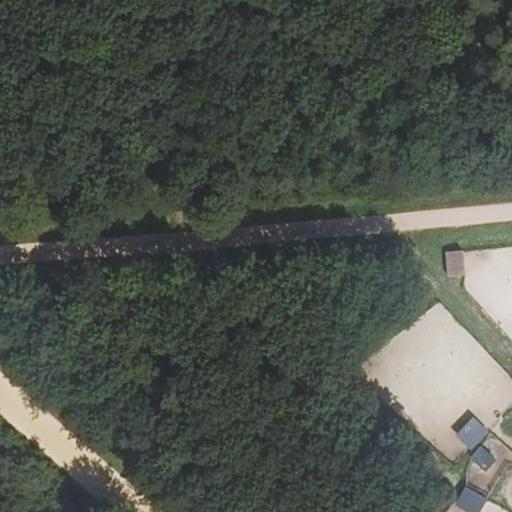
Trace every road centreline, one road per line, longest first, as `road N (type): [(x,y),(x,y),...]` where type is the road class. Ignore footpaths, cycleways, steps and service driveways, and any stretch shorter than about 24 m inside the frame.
road 1 (track): [(511,208),(0,257)]
road 2 (track): [(141,511),(0,386)]
